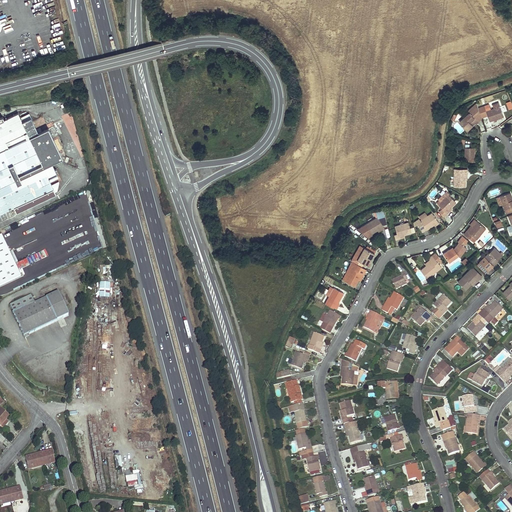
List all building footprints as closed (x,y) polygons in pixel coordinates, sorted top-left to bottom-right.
[(477,102),(469,111),(470,112),(460,122),(468,130),(473,125),(476,123),(482,118),(477,102)] [(500,106),(486,111),(489,118),(490,121),(496,119),(496,120),(503,117),(500,106)] [(0,213),(13,207),(15,212),(55,194),(47,178),(56,174),(51,163),(62,157),(48,128),(37,132),(30,117),(21,121),(17,113),(4,120),(3,117),(0,117),(0,213)] [(465,147),(465,159),(468,159),(468,158),(474,159),(475,147),(465,147)] [(454,172),(454,187),(465,187),(466,179),(465,179),(465,172),(462,172),(454,172)] [(511,196),(510,192),(499,196),(504,210),(510,208),(511,211),(511,210),(511,196)] [(448,194),(437,204),(441,208),(438,211),(444,216),(447,213),(445,212),(450,207),(450,208),(456,202),(448,194)] [(419,219),(415,221),(417,224),(422,231),(426,229),(426,230),(432,225),(435,224),(436,224),(438,222),(435,218),(431,212),(426,216),(421,219),(419,220),(419,219)] [(377,217),(357,229),(368,238),(371,233),(371,234),(378,229),(376,226),(381,223),(377,217)] [(496,228),(502,226),(500,219),(494,222),(496,228)] [(466,230),(463,234),(469,238),(472,235),(476,239),(485,228),(477,221),(472,226),(473,226),(468,232),(466,230)] [(407,222),(394,226),(396,234),(397,236),(404,234),(404,235),(411,233),(407,222)] [(458,242),(451,250),(459,257),(466,248),(464,246),(466,243),(468,241),(462,236),(460,238),(458,241),(458,242)] [(0,278),(17,271),(2,237),(0,238),(0,278)] [(364,247),(357,260),(363,263),(366,257),(370,260),(374,253),(364,247)] [(494,247),(480,262),(488,270),(493,266),(495,263),(494,262),(496,261),(502,255),(503,253),(501,251),(500,253),(494,247)] [(425,265),(420,269),(427,278),(444,264),(435,253),(432,255),(431,255),(428,258),(429,259),(431,261),(426,265),(425,265)] [(463,264),(464,265),(468,261),(464,256),(450,268),(454,273),(463,264)] [(480,262),(477,264),(486,273),(488,270),(480,262)] [(351,268),(347,266),(345,270),(349,272),(345,281),(355,286),(359,280),(358,279),(361,273),(359,272),(351,268)] [(472,266),(457,281),(466,290),(471,284),(475,279),(477,281),(482,276),(472,266)] [(349,272),(345,270),(340,278),(345,281),(349,272)] [(402,275),(392,280),(396,289),(406,284),(405,281),(402,275)] [(510,285),(503,293),(510,299),(511,297),(511,281),(511,282),(509,284),(510,285)] [(29,282),(8,292),(22,322),(55,307),(44,284),(33,289),(29,282)] [(99,283),(98,297),(112,297),(112,283),(99,283)] [(344,293),(330,285),(326,294),(329,296),(325,303),(331,307),(333,303),(336,298),(340,300),(344,293)] [(391,298),(387,304),(390,306),(397,310),(404,297),(394,292),(391,298)] [(443,294),(433,305),(437,309),(436,311),(435,310),(432,312),(439,319),(443,314),(442,312),(446,307),(447,308),(452,303),(443,294)] [(484,310),(479,315),(489,324),(491,321),(495,325),(499,322),(495,318),(503,309),(495,301),(490,306),(490,307),(485,312),(484,310)] [(422,308),(412,318),(420,326),(426,320),(423,317),(427,313),(422,308)] [(333,319),(336,314),(330,310),(328,314),(324,312),(320,321),(323,323),(326,324),(323,330),(330,334),(337,321),(333,319)] [(382,316),(372,311),(370,314),(369,314),(367,317),(368,317),(367,320),(364,327),(374,332),(382,316)] [(385,318),(382,316),(374,332),(377,333),(385,318)] [(473,323),(467,329),(475,336),(485,326),(480,321),(476,326),(473,323)] [(312,339),(308,349),(314,352),(318,342),(322,343),(325,336),(314,332),(312,339)] [(407,334),(402,347),(410,350),(410,353),(414,354),(417,345),(416,345),(418,338),(407,334)] [(455,340),(448,348),(447,348),(444,350),(450,355),(452,358),(455,355),(458,352),(462,356),(466,351),(461,346),(462,344),(461,343),(459,345),(457,342),(455,340)] [(352,344),(348,350),(352,352),(349,358),(356,361),(362,348),(352,344)] [(296,351),(291,365),(302,369),(305,362),(306,362),(309,353),(305,351),(304,354),(296,351)] [(393,351),(387,369),(397,372),(400,364),(396,363),(398,357),(403,359),(404,355),(399,353),(394,351),(393,351)] [(476,360),(482,355),(478,351),(472,356),(476,360)] [(493,371),(496,374),(505,383),(510,378),(508,377),(511,372),(511,360),(511,359),(501,369),(498,366),(493,371)] [(350,363),(345,361),(343,377),(342,384),(353,385),(354,371),(357,372),(359,367),(353,365),(352,370),(347,370),(347,367),(349,367),(350,363)] [(445,363),(443,361),(438,366),(440,368),(435,373),(435,372),(430,378),(437,385),(452,369),(445,363)] [(479,368),(472,381),(482,386),(486,380),(483,378),(486,372),(479,368)] [(290,370),(281,372),(277,373),(276,374),(277,379),(282,378),(291,376),(290,370)] [(298,386),(296,380),(292,381),(286,383),(287,389),(288,389),(292,402),(298,400),(297,394),(301,393),(299,386),(298,386)] [(395,382),(379,383),(379,389),(386,388),(387,400),(397,399),(395,382)] [(463,397),(466,414),(468,414),(477,415),(476,412),(477,412),(476,406),(474,406),(473,396),(463,397)] [(351,400),(340,403),(342,410),(340,411),(343,423),(353,421),(352,417),(347,418),(347,416),(354,414),(351,400)] [(308,427),(307,420),(304,410),(303,403),(293,405),(297,423),(299,430),(308,427)] [(443,407),(433,410),(435,418),(435,417),(438,424),(440,423),(442,423),(444,430),(456,426),(454,419),(448,421),(443,407)] [(0,408),(0,424),(1,426),(6,419),(9,416),(0,408)] [(395,414),(384,417),(388,431),(394,429),(393,423),(397,422),(395,414)] [(468,414),(465,433),(477,434),(478,427),(474,426),(475,419),(480,420),(480,415),(477,415),(468,414)] [(509,424),(503,428),(510,437),(511,435),(511,421),(509,424)] [(349,426),(347,427),(349,436),(351,443),(362,440),(358,426),(350,429),(349,426)] [(454,431),(442,435),(445,444),(446,444),(449,455),(460,451),(456,437),(454,431)] [(307,433),(295,435),(299,449),(306,447),(309,446),(308,440),(307,433)] [(405,449),(403,441),(399,442),(397,436),(398,436),(398,433),(386,436),(387,439),(390,438),(394,452),(405,449)] [(363,445),(353,448),(354,454),(355,454),(356,456),(355,456),(357,462),(356,462),(358,469),(369,466),(363,445)] [(52,449),(38,453),(41,464),(50,462),(51,463),(55,462),(52,449)] [(474,452),(466,459),(469,463),(466,466),(471,472),(474,470),(478,473),(483,469),(479,464),(482,461),(474,452)] [(38,453),(25,456),(29,469),(33,468),(33,466),(41,464),(38,453)] [(304,458),(307,458),(310,472),(321,470),(319,462),(315,463),(314,456),(313,453),(304,455),(304,458)] [(416,464),(406,466),(409,480),(416,478),(419,478),(418,471),(416,464)] [(491,472),(489,469),(479,477),(491,490),(500,483),(495,477),(492,480),(488,475),(491,472)] [(140,474),(125,475),(127,486),(137,485),(137,484),(141,484),(140,474)] [(375,475),(364,479),(365,483),(369,482),(371,488),(366,489),(368,496),(380,493),(375,475)] [(326,492),(323,476),(313,478),(317,494),(320,493),(321,496),(328,495),(327,492),(326,492)] [(422,484),(407,487),(408,491),(412,490),(414,498),(415,504),(427,501),(425,494),(424,494),(422,484)] [(20,486),(7,490),(10,501),(19,498),(19,500),(23,499),(20,486)] [(7,490),(0,491),(0,504),(2,504),(1,502),(10,501),(7,490)] [(462,501),(460,502),(465,508),(464,508),(467,511),(477,511),(480,509),(473,500),(476,498),(471,493),(467,496),(464,492),(459,497),(462,501)] [(298,497),(300,504),(310,502),(309,495),(298,497)] [(371,499),(366,500),(368,504),(370,503),(371,509),(371,511),(387,511),(385,506),(382,507),(380,500),(372,502),(371,499)] [(496,504),(502,511),(503,511),(507,508),(500,500),(496,504)] [(331,501),(323,503),(325,511),(337,511),(336,506),(332,507),(331,501)]
